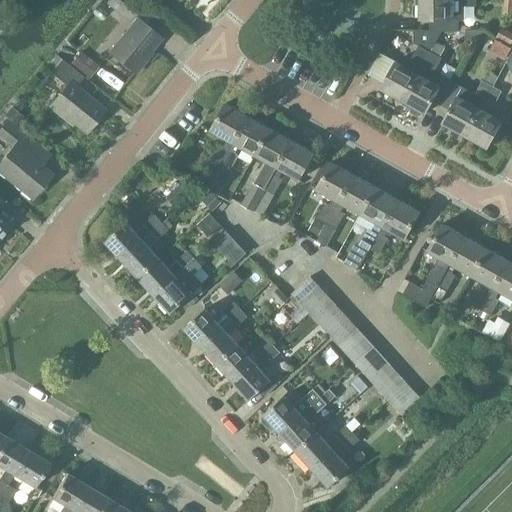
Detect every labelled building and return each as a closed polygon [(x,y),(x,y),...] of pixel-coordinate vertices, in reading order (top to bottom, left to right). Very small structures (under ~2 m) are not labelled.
[(110,0),(108,3),(130,21),(141,7),(132,0),(110,0)] [(475,0),(419,0),(419,18),(430,19),(430,30),(442,30),(458,30),(458,21),(465,21),(465,4),(475,4),(475,0)] [(145,58),(161,38),(137,19),(109,53),(134,74),(146,59),(145,58)] [(511,32),(502,27),(496,38),(509,45),(511,40),(511,32)] [(382,54),(373,71),(386,79),(380,89),(402,101),(430,52),(435,43),(435,42),(442,30),(430,30),(413,30),(413,42),(420,46),(408,68),(382,54)] [(435,43),(430,52),(440,57),(444,48),(445,48),(435,42),(435,43)] [(430,52),(402,101),(425,114),(432,101),(440,105),(454,82),(441,76),(437,84),(427,79),(440,57),(430,52)] [(75,87),(83,78),(54,54),(44,67),(67,86),(49,107),(72,125),(74,123),(86,133),(105,110),(75,87)] [(89,60),(79,73),(87,80),(98,67),(89,60)] [(454,82),(440,105),(449,110),(442,123),(464,135),(491,85),(497,76),(488,71),(482,80),(474,96),(477,97),(473,104),(460,97),(465,88),(454,82)] [(491,85),(464,135),(487,148),(502,120),(485,111),(489,105),(492,107),(501,91),(491,85)] [(216,173),(248,116),(226,104),(211,131),(227,140),(223,146),(219,144),(206,167),(216,173)] [(10,109),(4,117),(8,120),(19,129),(25,121),(10,109)] [(248,116),(220,165),(230,171),(238,155),(234,153),(238,146),(254,155),(270,128),(248,116)] [(0,135),(13,146),(0,162),(0,172),(32,199),(52,175),(41,166),(35,161),(44,150),(19,129),(8,120),(0,129),(0,135)] [(242,204),(252,210),(264,190),(291,140),(270,128),(254,155),(270,164),(266,170),(263,168),(254,184),(253,184),(242,204)] [(291,140),(264,190),(273,195),(282,179),(279,177),(282,170),(298,180),(314,153),(291,140)] [(325,203),(316,219),(326,224),(354,175),(331,162),(316,190),(332,198),(328,205),(325,203)] [(216,173),(207,189),(218,195),(231,171),(230,171),(220,165),(216,173)] [(319,236),(317,241),(326,246),(344,214),(341,212),(345,206),(360,214),(375,187),(354,175),(326,224),(319,236)] [(180,185),(165,198),(173,207),(188,193),(180,185)] [(347,264),(358,270),(370,248),(397,199),(375,187),(360,214),(376,223),(373,230),(369,227),(360,243),(358,242),(347,264)] [(206,189),(197,198),(210,212),(219,203),(206,189)] [(0,238),(10,226),(0,217),(0,198),(0,199),(0,198),(0,238)] [(397,199),(370,248),(379,254),(388,238),(385,237),(388,230),(405,239),(420,211),(397,199)] [(208,213),(195,225),(207,238),(220,226),(208,213)] [(126,222),(105,241),(121,259),(162,222),(155,215),(135,233),(126,222)] [(166,218),(162,222),(162,223),(168,230),(173,226),(166,219),(166,218)] [(316,219),(309,231),(319,236),(326,224),(316,219)] [(162,222),(121,259),(138,277),(158,258),(149,248),(168,230),(162,222)] [(426,307),(437,286),(465,237),(442,224),(427,251),(443,260),(440,267),(436,265),(423,290),(409,282),(403,294),(426,307)] [(225,231),(212,243),(219,251),(232,239),(225,231)] [(471,276),(486,249),(465,237),(437,286),(446,291),(455,276),(452,274),(456,267),(471,276)] [(196,244),(188,252),(194,259),(202,251),(196,244)] [(469,310),(478,315),(508,261),(486,249),(471,276),(487,284),(484,291),(481,289),(469,310)] [(167,268),(158,258),(138,277),(154,295),(194,259),(188,252),(187,251),(167,268)] [(200,266),(194,259),(154,295),(170,313),(202,284),(192,273),(200,266)] [(511,262),(508,261),(478,315),(486,320),(489,315),(490,315),(498,300),(495,298),(499,291),(511,298),(511,262)] [(230,296),(244,283),(234,272),(220,286),(230,296)] [(310,276),(294,291),(291,294),(299,303),(318,286),(310,276)] [(299,303),(307,311),(326,294),(318,286),(299,303)] [(277,290),(271,296),(279,306),(286,300),(277,290)] [(307,311),(315,320),(334,303),(326,294),(307,311)] [(205,310),(184,329),(200,346),(240,309),(234,302),(214,320),(205,310)] [(315,320),(323,329),(342,311),(334,303),(315,320)] [(240,309),(200,346),(217,365),(238,346),(227,335),(247,317),(240,309)] [(323,329),(331,338),(350,320),(342,311),(323,329)] [(494,322),(489,319),(482,331),(499,341),(509,323),(497,316),(494,322)] [(331,338),(339,346),(358,329),(350,320),(331,338)] [(339,346),(347,355),(366,337),(358,329),(339,346)] [(238,346),(217,365),(232,381),(272,345),(266,337),(246,355),(238,346)] [(347,355),(354,363),(374,346),(366,337),(347,355)] [(272,345),(232,381),(249,400),(259,391),(270,382),(260,370),(279,352),(272,345)] [(354,363),(362,372),(382,355),(374,346),(354,363)] [(362,372),(370,381),(389,364),(382,355),(362,372)] [(370,381),(378,390),(397,372),(389,364),(370,381)] [(378,390),(386,398),(405,381),(397,372),(378,390)] [(264,387),(259,391),(264,397),(276,386),(271,380),(270,382),(264,387)] [(405,381),(386,398),(394,407),(413,390),(405,381)] [(318,384),(312,389),(319,396),(325,391),(318,384)] [(325,391),(319,396),(326,404),(335,396),(328,388),(325,391)] [(275,404),(263,416),(279,433),(319,396),(312,389),(293,407),(284,397),(275,404)] [(281,389),(270,399),(275,404),(284,397),(286,394),(281,389)] [(394,407),(402,415),(421,398),(413,390),(394,407)] [(319,396),(279,433),(295,451),(316,432),(324,425),(317,417),(317,412),(326,404),(319,396)] [(354,417),(346,425),(352,432),(361,425),(354,417)] [(316,432),(295,451),(312,469),(352,432),(346,425),(326,443),(316,432)] [(352,432),(312,469),(328,487),(349,469),(339,458),(359,440),(352,432)] [(0,476),(0,495),(7,484),(13,475),(27,451),(6,439),(0,449),(0,466),(4,469),(0,476)] [(27,451),(13,475),(34,487),(48,464),(27,451)] [(60,511),(71,511),(87,487),(65,474),(51,498),(64,506),(60,511)] [(7,484),(0,495),(0,511),(10,511),(8,502),(15,490),(7,484)] [(99,511),(107,500),(87,487),(71,511),(99,511)] [(127,511),(107,500),(99,511),(127,511)]
